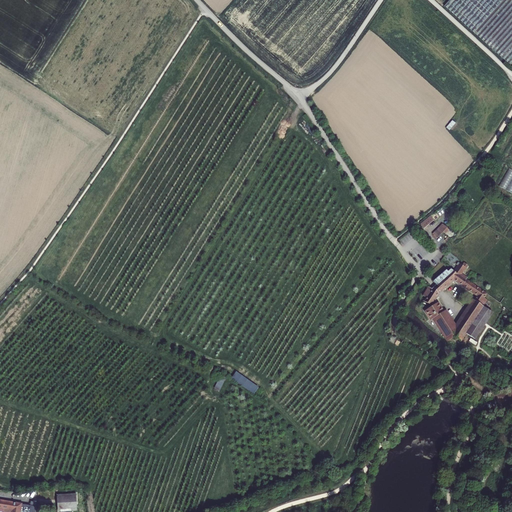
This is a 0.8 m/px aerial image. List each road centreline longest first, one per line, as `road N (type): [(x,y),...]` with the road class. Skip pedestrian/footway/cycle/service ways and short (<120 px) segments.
road 1 (unclassified): [(297,97),(394,240)]
road 2 (unclassified): [(196,0),(297,97)]
road 3 (unclassified): [(297,97),(333,69),(380,0)]
